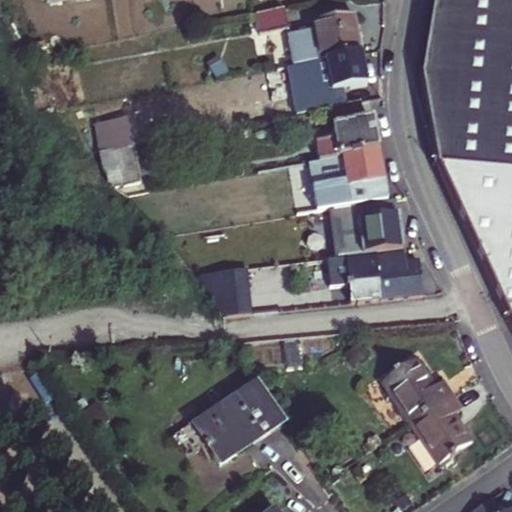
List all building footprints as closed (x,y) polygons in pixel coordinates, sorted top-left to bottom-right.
[(437,168),(439,172),(511,174),(511,0),(434,0),(421,78),(437,168)] [(287,32),(283,11),(255,16),(258,37),(287,32)] [(353,17),(313,25),(314,32),(287,37),(293,69),(326,63),(361,56),(353,17)] [(312,98),(315,113),(330,110),(360,104),(370,103),(361,56),(326,63),(332,94),(312,98)] [(364,123),(360,104),(330,110),(334,129),(333,129),(335,142),(316,145),(319,164),(342,160),(378,153),(373,122),(364,123)] [(129,120),(92,128),(97,155),(134,148),(129,120)] [(142,185),(134,148),(97,155),(100,171),(117,187),(142,185)] [(355,206),(377,203),(374,187),(384,185),(378,153),(342,160),(347,190),(325,194),(326,204),(328,211),(355,206)] [(511,174),(439,172),(500,303),(506,314),(510,322),(511,321),(511,174)] [(398,252),(402,251),(395,200),(387,201),(377,203),(355,206),(362,257),(398,252)] [(317,205),(318,213),(328,211),(326,204),(317,205)] [(284,241),(332,234),(329,213),(282,222),(284,241)] [(315,263),(335,260),(332,239),(312,241),(315,263)] [(315,263),(312,241),(299,243),(302,264),(315,263)] [(275,250),(277,266),(300,263),(298,247),(275,250)] [(399,265),(398,252),(362,257),(345,259),(350,306),(422,298),(419,263),(404,265),(399,265)] [(245,272),(197,278),(226,320),(250,318),(245,272)] [(382,385),(410,427),(451,399),(442,385),(434,391),(415,363),(382,385)] [(234,459),(285,425),(258,385),(193,429),(214,459),(228,450),(234,459)] [(451,399),(410,427),(438,468),(471,446),(452,418),(461,412),(451,399)] [(228,450),(214,459),(220,468),(234,459),(228,450)] [(511,511),(510,511),(498,511),(491,501),(475,511),(511,511)]
